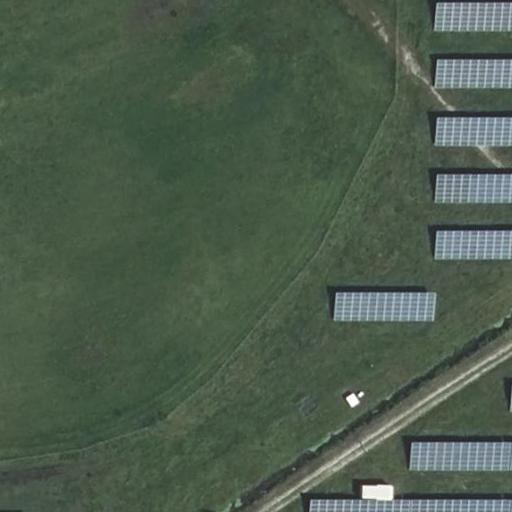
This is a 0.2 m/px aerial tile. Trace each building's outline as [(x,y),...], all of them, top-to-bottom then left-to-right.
[(511,0),(432,0),(432,27),(511,28),(511,0)] [(511,56),(433,56),(433,87),(511,87),(511,56)] [(511,114),(432,114),(432,145),(511,145),(511,114)] [(511,171),(432,171),(432,201),(511,201),(511,171)] [(511,227),(432,227),(431,258),(511,258),(511,227)] [(432,320),(432,290),(332,288),(331,318),(432,320)] [(511,433),(407,432),(407,462),(511,463),(511,433)] [(511,511),(511,494),(387,493),(387,482),(356,482),(356,497),(306,497),(305,511),(511,511)]
